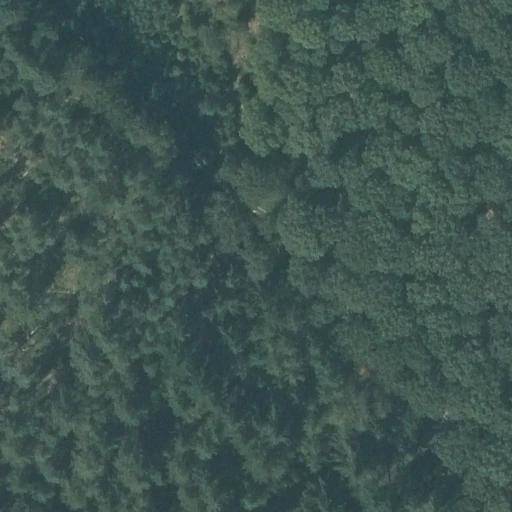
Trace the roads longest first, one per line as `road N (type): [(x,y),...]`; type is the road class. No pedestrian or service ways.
road 1 (track): [(511,244),(330,234),(250,208),(219,0)]
road 2 (track): [(35,0),(250,208)]
